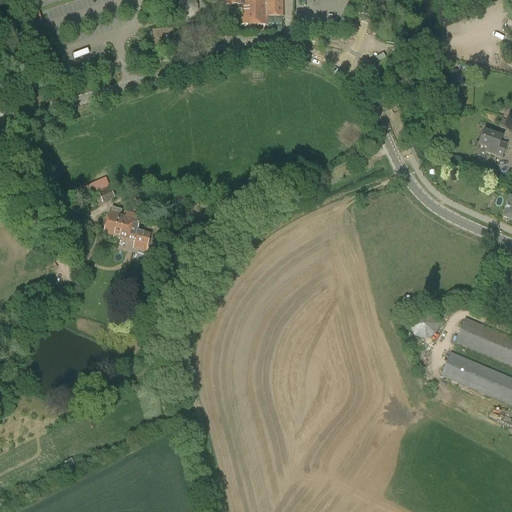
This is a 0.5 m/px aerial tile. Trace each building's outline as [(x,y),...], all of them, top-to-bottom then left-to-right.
[(184,0),(181,2),(179,6),(179,11),(181,15),(185,17),(190,17),(194,15),(197,11),(197,6),(194,2),(190,0),(184,0)] [(227,0),(227,5),(240,5),(240,4),(244,4),(244,6),(242,6),(242,25),(267,26),(267,17),(282,17),(282,0),(227,0)] [(511,123),(511,122),(503,119),(500,128),(509,131),(511,123)] [(502,137),(485,131),(479,146),(487,148),(486,153),(502,159),(507,145),(500,143),(502,137)] [(86,195),(109,186),(106,178),(82,187),(86,195)] [(115,199),(111,190),(99,194),(103,204),(115,199)] [(511,198),(509,197),(503,218),(511,220),(511,198)] [(109,212),(103,235),(118,239),(124,216),(121,215),(122,211),(112,208),(111,212),(109,212)] [(124,216),(118,239),(134,243),(133,250),(147,253),(152,234),(136,230),(140,216),(125,212),(124,216)] [(203,221),(191,227),(197,240),(209,235),(203,221)] [(185,230),(173,237),(178,249),(191,242),(185,230)] [(511,266),(510,266),(502,287),(511,291),(511,266)] [(414,336),(425,340),(435,335),(439,324),(434,313),(423,310),(412,315),(409,326),(414,336)] [(455,343),(511,366),(511,339),(464,320),(455,343)] [(511,380),(450,355),(440,378),(511,407),(511,380)]
